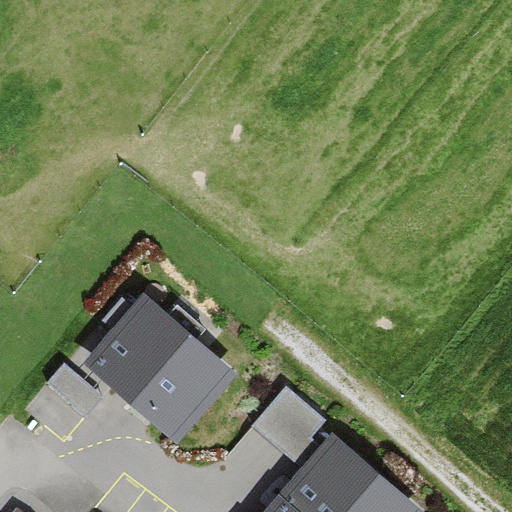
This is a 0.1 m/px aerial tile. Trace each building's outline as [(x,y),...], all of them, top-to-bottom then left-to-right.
[(145,289),(88,351),(173,428),(230,366),(145,289)] [(46,383),(84,415),(103,393),(66,360),(46,383)] [(284,380),(253,418),(299,456),(317,434),(310,429),(323,412),(284,380)] [(335,430),(283,492),(307,511),(407,511),(418,499),(335,430)] [(307,511),(283,492),(265,511),(307,511)]
